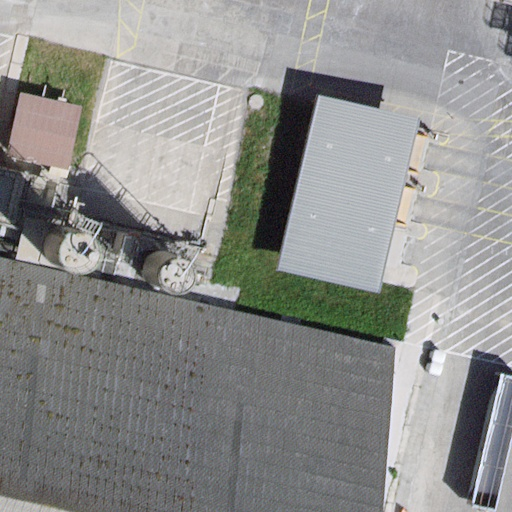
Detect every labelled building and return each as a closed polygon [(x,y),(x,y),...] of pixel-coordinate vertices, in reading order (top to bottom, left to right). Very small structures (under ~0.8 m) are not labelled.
[(511,0),(486,0),(485,9),(511,14),(511,0)] [(9,91),(0,128),(0,151),(55,165),(69,105),(9,91)] [(0,163),(0,199),(189,242),(197,207),(0,163)] [(69,224),(0,209),(0,251),(60,264),(69,224)] [(144,280),(150,281),(157,279),(162,275),(166,270),(168,264),(168,257),(166,252),(162,247),(156,243),(150,242),(144,242),(138,244),(133,248),(130,254),(129,261),(130,267),(133,273),(138,278),(144,280)] [(0,511),(361,511),(399,343),(0,254),(0,511)]
